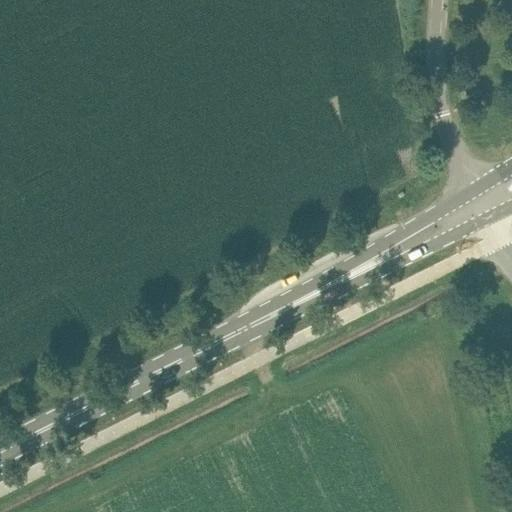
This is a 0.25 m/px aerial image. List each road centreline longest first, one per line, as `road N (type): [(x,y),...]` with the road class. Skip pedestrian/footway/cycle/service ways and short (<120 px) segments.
road 1 (primary): [(0,451),(358,270)]
road 2 (unclassified): [(473,190),(433,79),(437,0)]
road 3 (primary): [(358,270),(394,264),(487,218)]
road 4 (primary): [(473,190),(358,270)]
